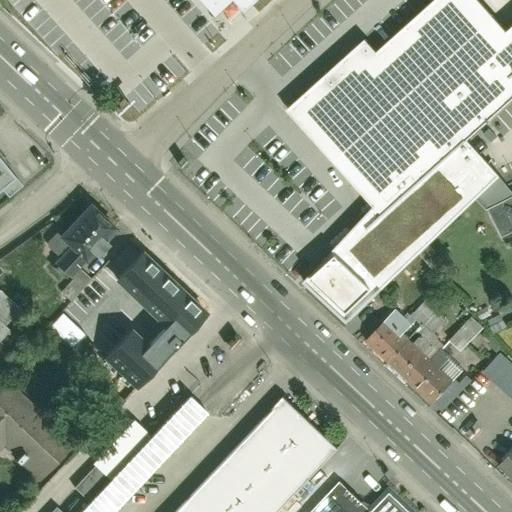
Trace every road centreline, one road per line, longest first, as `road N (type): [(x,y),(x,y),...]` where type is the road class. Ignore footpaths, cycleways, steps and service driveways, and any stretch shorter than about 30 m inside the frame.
road 1 (tertiary): [(124,170),(485,511)]
road 2 (residential): [(124,170),(302,0)]
road 3 (tertiary): [(0,54),(102,149)]
road 4 (residential): [(0,234),(102,149)]
